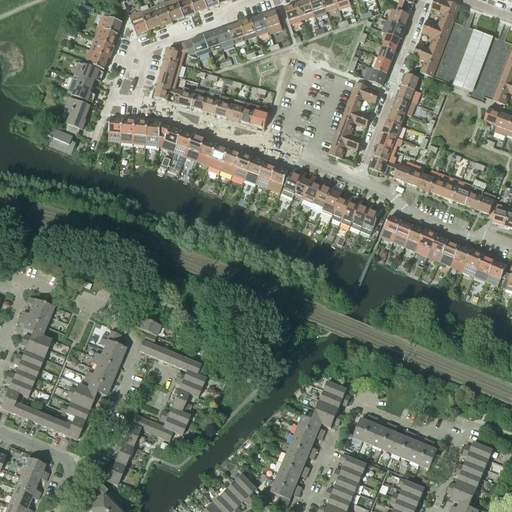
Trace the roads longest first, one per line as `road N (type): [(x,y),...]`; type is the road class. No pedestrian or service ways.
road 1 (residential): [(278,148),(178,125),(168,112),(133,101),(145,53),(277,0)]
road 2 (residential): [(301,511),(354,404),(457,445),(433,511)]
road 3 (residential): [(71,466),(98,450),(134,353),(92,304),(27,283)]
road 4 (residential): [(357,180),(421,0)]
road 5 (residential): [(511,253),(390,207),(383,191),(357,180)]
